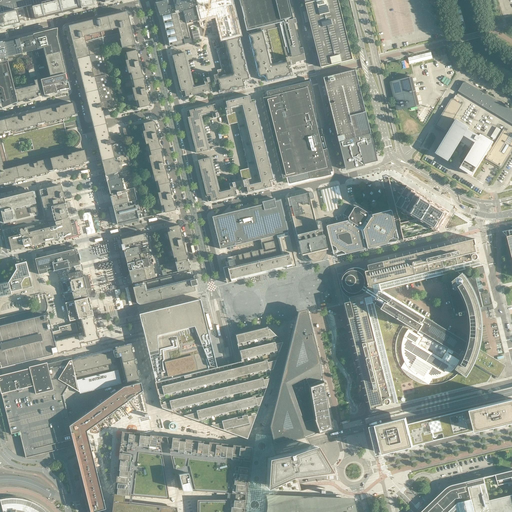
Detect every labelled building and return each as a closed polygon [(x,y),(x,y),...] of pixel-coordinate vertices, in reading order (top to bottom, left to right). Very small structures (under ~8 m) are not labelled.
[(0,0),(0,12),(16,9),(31,5),(51,0),(0,0)] [(93,5),(92,0),(51,0),(31,5),(35,19),(80,8),(81,8),(93,5)] [(166,0),(158,2),(156,3),(160,15),(161,15),(163,25),(169,46),(176,45),(176,47),(183,45),(184,45),(184,44),(191,42),(190,38),(186,24),(197,21),(196,17),(199,16),(194,0),(166,0)] [(215,0),(194,0),(199,16),(201,26),(203,27),(212,25),(213,30),(219,29),(221,39),(238,35),(239,35),(230,0),(223,0),(216,2),(215,0)] [(238,0),(245,28),(247,27),(248,33),(256,31),(256,28),(295,18),(294,13),(291,14),(287,0),(238,0)] [(353,60),(338,0),(319,0),(306,3),(308,14),(309,17),(321,67),(353,60)] [(461,3),(443,7),(450,35),(468,31),(461,3)] [(18,16),(16,9),(0,12),(0,25),(1,26),(0,27),(1,28),(2,27),(19,23),(18,17),(19,17),(20,17),(20,16),(20,15),(19,15),(18,15),(18,16)] [(128,17),(126,12),(121,13),(121,14),(117,15),(117,14),(116,14),(116,15),(112,16),(112,15),(111,15),(112,16),(107,17),(107,16),(107,17),(104,18),(102,18),(100,19),(100,18),(95,19),(95,20),(93,20),(92,20),(92,21),(88,22),(88,21),(88,22),(83,23),(83,22),(83,23),(79,24),(78,23),(78,24),(74,25),(73,25),(68,26),(70,31),(71,35),(71,36),(72,39),(72,40),(73,44),(74,49),(75,49),(76,53),(75,54),(76,54),(77,58),(76,58),(76,59),(77,59),(100,53),(101,53),(99,45),(120,40),(121,42),(120,43),(121,43),(122,47),(121,47),(121,48),(122,48),(122,47),(124,46),(124,47),(125,47),(125,46),(129,45),(129,46),(130,46),(129,45),(134,44),(134,45),(134,44),(133,40),(133,39),(131,35),(132,35),(131,35),(130,30),(131,30),(130,30),(129,26),(130,25),(129,25),(128,22),(129,22),(129,21),(128,21),(127,17),(128,17)] [(256,31),(248,33),(249,34),(248,35),(249,35),(250,41),(252,47),(251,47),(252,47),(253,53),(255,59),(254,59),(255,59),(256,65),(256,66),(256,65),(258,71),(257,71),(257,72),(258,72),(259,76),(258,76),(262,75),(265,77),(266,81),(267,81),(267,80),(271,79),(271,80),(271,79),(277,78),(282,76),(282,77),(283,77),(283,76),(289,75),(292,74),(290,66),(295,65),(295,64),(296,64),(295,63),(296,63),(296,62),(305,60),(302,47),(299,48),(299,47),(298,43),(298,41),(297,37),(296,35),(295,31),(295,30),(298,29),(295,18),(256,28),(256,31)] [(55,36),(56,29),(52,30),(51,30),(51,31),(48,31),(47,31),(47,32),(47,31),(47,32),(43,33),(43,32),(43,33),(42,33),(38,34),(34,35),(33,35),(4,42),(4,44),(7,57),(22,53),(33,50),(35,58),(40,80),(44,95),(45,95),(45,96),(70,90),(68,82),(67,82),(64,74),(65,74),(64,73),(62,66),(63,66),(61,60),(61,59),(61,58),(59,53),(59,52),(59,51),(57,45),(57,44),(55,37),(56,37),(55,37),(55,36)] [(238,35),(221,39),(223,47),(216,49),(221,69),(217,70),(218,74),(213,75),(217,92),(226,90),(226,91),(227,91),(227,90),(232,89),(233,89),(238,87),(239,88),(239,87),(243,86),(243,87),(243,86),(242,83),(244,80),(248,79),(248,78),(247,78),(247,74),(246,74),(245,68),(246,68),(245,68),(244,62),(242,56),(243,56),(243,55),(242,56),(241,50),(241,49),(239,44),(240,44),(240,43),(239,43),(238,38),(238,37),(238,35)] [(136,51),(136,50),(127,52),(125,52),(127,60),(125,60),(125,62),(126,65),(126,66),(125,67),(126,67),(128,73),(129,73),(130,73),(134,87),(131,88),(132,92),(133,94),(132,94),(133,94),(134,101),(135,101),(137,101),(139,107),(139,108),(149,105),(149,104),(150,104),(149,101),(148,101),(146,93),(145,94),(144,88),(143,85),(144,85),(143,81),(144,80),(143,78),(144,78),(143,77),(143,74),(142,75),(140,67),(140,66),(138,66),(137,61),(136,58),(138,58),(137,54),(138,54),(137,51),(136,51)] [(184,53),(172,56),(182,97),(211,90),(208,77),(203,79),(204,83),(194,86),(193,85),(185,52),(184,53)] [(431,52),(408,58),(409,64),(432,58),(431,52)] [(104,66),(100,53),(77,59),(92,119),(91,119),(92,122),(91,123),(92,124),(93,129),(94,131),(95,134),(101,158),(102,160),(101,160),(101,161),(126,155),(120,133),(109,136),(106,126),(105,121),(103,111),(114,108),(104,66)] [(5,61),(4,58),(3,58),(0,58),(0,100),(1,105),(4,104),(9,103),(9,104),(9,105),(16,102),(16,103),(23,100),(23,101),(30,98),(31,99),(37,96),(40,95),(36,79),(34,80),(34,83),(13,89),(9,74),(6,61),(5,61)] [(33,64),(27,65),(30,78),(36,76),(33,64)] [(339,141),(371,134),(356,70),(328,76),(324,77),(324,80),(325,83),(325,84),(326,83),(326,85),(327,86),(327,90),(328,94),(330,99),(329,99),(332,110),(338,137),(338,141),(339,140),(339,141)] [(394,89),(394,90),(399,110),(403,109),(418,105),(411,76),(392,81),(393,85),(394,89)] [(312,88),(310,81),(269,91),(266,91),(267,97),(264,98),(283,177),(291,175),(290,179),(296,179),(300,179),(305,179),(310,179),(315,178),(320,177),(325,176),(330,175),(330,172),(331,172),(332,172),(329,160),(326,150),(320,151),(315,130),(312,120),(314,120),(314,119),(315,116),(315,110),(314,104),(314,99),(313,94),(312,88)] [(463,83),(458,91),(511,123),(511,109),(466,82),(463,83)] [(451,99),(435,125),(446,132),(447,130),(449,131),(436,153),(448,161),(460,141),(462,142),(461,144),(464,146),(465,144),(472,148),(460,168),(472,175),(485,155),(487,156),(485,158),(501,168),(511,150),(511,139),(509,144),(506,141),(511,133),(503,129),(493,146),(490,145),(493,140),(482,134),(481,137),(466,128),(466,127),(455,121),(454,123),(452,122),(463,104),(454,99),(455,96),(455,95),(453,99),(451,99)] [(249,96),(223,102),(228,125),(237,123),(248,168),(239,170),(245,193),(271,187),(269,181),(273,180),(253,101),(250,102),(249,96)] [(75,116),(72,103),(57,106),(57,105),(52,106),(53,107),(24,115),(23,114),(19,115),(19,116),(0,120),(0,183),(43,173),(42,173),(42,172),(57,169),(86,162),(85,159),(86,159),(84,150),(74,152),(73,148),(75,148),(77,146),(79,144),(80,142),(81,140),(81,138),(80,135),(79,133),(77,131),(75,130),(73,129),(71,129),(68,129),(65,130),(64,125),(62,119),(75,116)] [(214,104),(189,110),(190,115),(186,116),(196,153),(208,150),(209,150),(201,117),(202,116),(211,113),(212,118),(218,117),(214,104)] [(153,122),(153,121),(133,126),(142,124),(144,130),(143,131),(142,131),(144,138),(143,138),(144,138),(145,144),(147,144),(150,155),(148,155),(149,155),(148,156),(150,162),(149,162),(149,163),(150,163),(152,174),(152,175),(152,174),(154,181),(155,181),(157,181),(159,192),(157,192),(158,199),(160,206),(161,205),(161,206),(162,205),(164,212),(158,214),(154,215),(155,215),(175,210),(174,208),(175,208),(175,205),(174,206),(172,198),(171,198),(169,190),(170,190),(169,185),(170,185),(168,179),(167,179),(165,171),(164,171),(162,163),(163,162),(160,151),(161,151),(160,145),(159,145),(158,141),(157,141),(155,133),(156,132),(154,125),(155,125),(154,122),(153,122)] [(378,161),(371,134),(339,141),(346,170),(365,166),(365,164),(378,161)] [(129,169),(126,155),(101,161),(105,175),(129,169)] [(208,159),(196,162),(206,203),(235,196),(232,183),(227,185),(228,189),(218,192),(217,191),(209,158),(208,159)] [(131,175),(129,169),(105,175),(106,181),(131,175)] [(132,182),(131,175),(106,181),(106,182),(107,182),(109,187),(132,182)] [(134,188),(132,182),(109,187),(110,193),(109,193),(109,194),(134,188)] [(59,185),(58,185),(58,186),(56,187),(56,186),(54,187),(54,186),(53,186),(53,187),(47,188),(46,188),(46,189),(41,190),(41,191),(40,191),(41,197),(41,198),(41,197),(42,202),(42,203),(43,203),(44,207),(43,207),(43,208),(65,203),(65,202),(63,203),(63,201),(64,201),(63,198),(64,197),(63,197),(62,192),(63,192),(62,192),(61,189),(61,190),(60,187),(61,187),(61,186),(62,186),(61,184),(59,185)] [(372,188),(371,184),(368,185),(363,194),(364,197),(372,202),(375,201),(380,193),(379,189),(376,190),(372,188)] [(396,204),(395,204),(395,205),(418,219),(399,223),(403,240),(438,231),(450,211),(407,185),(396,204)] [(337,195),(335,186),(320,190),(325,212),(337,209),(336,206),(339,205),(337,195)] [(137,200),(134,188),(109,194),(110,194),(111,196),(110,196),(111,200),(111,199),(112,199),(113,205),(112,205),(112,206),(137,200)] [(0,208),(4,223),(15,220),(13,209),(35,203),(32,191),(0,199),(0,208)] [(311,193),(310,192),(287,198),(300,253),(301,253),(302,255),(301,255),(301,256),(301,257),(301,258),(302,259),(302,260),(303,260),(303,261),(304,261),(305,261),(305,262),(306,262),(307,262),(308,262),(309,262),(309,261),(310,261),(311,261),(311,260),(312,261),(313,261),(314,261),(315,261),(316,261),(317,261),(318,261),(319,261),(320,260),(321,260),(322,259),(323,258),(324,257),(324,256),(325,255),(325,254),(325,253),(326,252),(326,251),(325,250),(325,249),(325,248),(325,247),(324,246),(323,245),(322,244),(321,243),(320,243),(318,232),(321,231),(320,224),(318,225),(319,224),(319,223),(319,222),(319,221),(318,221),(317,221),(316,222),(316,223),(315,223),(310,199),(312,199),(312,198),(312,197),(312,196),(312,195),(312,194),(311,193)] [(262,204),(212,217),(219,249),(260,239),(266,237),(283,233),(287,232),(279,200),(274,201),(273,199),(261,202),(262,204)] [(141,218),(137,200),(112,206),(108,207),(109,213),(114,212),(117,224),(117,223),(121,222),(121,223),(125,222),(126,222),(125,222),(129,221),(130,221),(133,220),(134,220),(138,219),(138,218),(141,218)] [(65,203),(43,208),(43,209),(44,209),(45,211),(44,211),(44,212),(45,212),(46,214),(45,214),(45,216),(46,216),(47,218),(46,218),(46,219),(47,219),(47,222),(54,221),(66,217),(69,217),(68,216),(67,212),(67,211),(66,211),(65,209),(66,209),(67,208),(66,208),(65,203)] [(348,204),(342,214),(347,217),(348,218),(344,219),(344,221),(336,223),(335,223),(335,224),(327,226),(327,225),(326,225),(326,226),(325,226),(326,227),(328,235),(328,236),(330,244),(330,245),(331,245),(333,244),(337,247),(337,248),(336,248),(337,248),(339,250),(340,248),(344,251),(345,254),(346,254),(354,252),(355,251),(363,249),(364,249),(364,250),(365,250),(366,250),(367,250),(367,249),(367,248),(368,248),(376,246),(377,246),(385,244),(386,244),(385,241),(388,237),(389,237),(389,238),(389,237),(391,235),(390,235),(389,234),(392,230),(394,229),(394,230),(395,230),(395,228),(394,228),(392,220),(393,220),(392,219),(390,211),(390,210),(389,210),(381,212),(380,212),(380,213),(372,215),(371,214),(367,215),(367,212),(357,206),(355,207),(353,207),(348,204)] [(67,218),(45,223),(43,224),(43,223),(43,224),(42,224),(41,224),(40,224),(40,225),(39,225),(38,224),(38,225),(36,225),(35,226),(35,225),(34,225),(34,226),(33,226),(32,227),(32,226),(31,226),(31,227),(29,227),(28,227),(27,227),(27,228),(26,228),(24,228),(23,228),(22,228),(22,229),(20,230),(19,229),(10,232),(11,237),(6,238),(9,251),(15,250),(15,249),(16,249),(18,249),(18,248),(19,248),(20,249),(20,248),(21,248),(22,248),(23,247),(23,248),(23,247),(25,247),(26,246),(27,247),(27,246),(28,246),(29,246),(30,246),(30,245),(32,245),(32,246),(32,245),(33,245),(34,245),(35,244),(35,245),(36,245),(36,244),(42,243),(43,243),(43,242),(49,241),(50,241),(56,239),(56,240),(57,239),(63,237),(63,238),(64,238),(72,237),(70,229),(69,229),(69,228),(70,228),(69,223),(68,224),(68,223),(67,223),(66,219),(67,218)] [(179,227),(178,225),(168,227),(169,231),(167,232),(168,239),(171,251),(173,258),(174,258),(175,257),(176,261),(187,259),(186,257),(187,257),(187,254),(186,255),(184,247),(185,247),(184,241),(183,242),(179,229),(180,229),(180,227),(179,227)] [(126,236),(126,238),(120,239),(123,248),(124,249),(123,249),(123,250),(147,244),(145,233),(140,233),(140,234),(135,234),(135,235),(131,235),(130,236),(126,236)] [(288,236),(288,235),(287,235),(284,236),(284,237),(283,237),(267,241),(261,242),(262,249),(261,249),(256,251),(250,252),(245,253),(239,255),(234,256),(231,256),(229,257),(224,258),(225,261),(226,261),(227,266),(226,266),(223,267),(222,267),(222,268),(223,272),(224,273),(225,277),(225,278),(226,282),(226,283),(227,283),(235,281),(236,281),(236,280),(235,278),(285,265),(286,268),(287,268),(294,266),(296,266),(295,265),(294,261),(294,260),(293,256),(293,255),(292,251),(292,250),(291,246),(290,245),(290,244),(289,241),(289,240),(288,236)] [(472,261),(470,254),(477,252),(475,245),(476,244),(474,238),(368,264),(370,270),(366,271),(365,268),(362,269),(360,268),(359,268),(358,268),(357,268),(355,268),(354,268),(353,268),(352,268),(350,269),(349,269),(347,270),(346,271),(345,271),(345,272),(344,273),(343,274),(342,275),(342,276),(341,278),(341,279),(341,280),(340,281),(340,282),(340,284),(340,285),(341,285),(341,286),(341,287),(341,288),(342,289),(342,290),(343,291),(343,292),(344,293),(345,294),(346,295),(347,298),(350,297),(351,301),(345,303),(371,409),(377,407),(384,405),(383,398),(390,396),(389,395),(396,393),(398,404),(399,404),(374,303),(395,315),(412,326),(411,327),(409,328),(408,330),(407,331),(406,333),(405,335),(404,337),(403,339),(403,341),(402,343),(402,345),(402,347),(402,349),(402,352),(402,354),(403,356),(403,358),(404,360),(405,362),(406,364),(407,365),(408,367),(409,368),(410,370),(412,371),(413,372),(415,373),(416,375),(418,375),(420,376),(422,377),(424,378),(426,378),(428,379),(430,379),(432,379),(435,379),(437,379),(439,378),(441,378),(443,377),(445,376),(447,375),(449,374),(450,373),(452,372),(453,371),(455,369),(466,377),(468,376),(469,374),(470,372),(471,370),(472,368),(474,366),(475,364),(486,370),(498,378),(506,365),(493,358),(480,350),(480,347),(481,344),(481,342),(482,340),(482,339),(482,336),(482,334),(483,331),(483,329),(483,326),(483,324),(482,321),(482,318),(482,315),(481,312),(481,310),(480,307),(483,307),(475,276),(467,278),(466,277),(464,270),(476,267),(482,265),(483,265),(483,264),(472,267),(471,261),(472,261)] [(119,251),(121,258),(125,257),(149,251),(147,244),(123,250),(119,251)] [(77,253),(76,249),(72,250),(72,249),(64,251),(64,252),(50,255),(42,257),(43,257),(38,258),(35,259),(38,271),(38,274),(47,272),(46,268),(52,267),(53,270),(52,271),(56,270),(80,264),(79,261),(80,260),(78,253),(77,253)] [(151,257),(149,251),(125,257),(121,258),(122,263),(126,262),(126,263),(151,257)] [(126,263),(122,264),(124,272),(128,271),(152,265),(151,257),(126,263)] [(188,264),(187,259),(176,261),(160,265),(162,275),(188,269),(188,270),(189,269),(190,269),(190,268),(189,267),(188,266),(187,266),(186,264),(188,264)] [(27,266),(25,262),(20,263),(16,264),(15,264),(15,265),(16,268),(16,269),(13,274),(12,275),(9,281),(8,281),(9,281),(8,281),(8,282),(10,288),(11,291),(21,289),(32,286),(31,282),(27,266)] [(87,275),(84,263),(56,270),(59,282),(61,282),(83,276),(87,275)] [(154,271),(152,265),(128,271),(130,277),(154,271)] [(155,277),(154,271),(130,277),(131,283),(155,277)] [(132,303),(136,302),(137,303),(138,304),(139,304),(140,304),(141,304),(195,291),(193,285),(197,285),(196,282),(195,282),(195,279),(196,279),(196,278),(195,276),(195,275),(194,275),(193,275),(192,276),(192,277),(191,277),(190,272),(184,273),(185,273),(137,285),(132,286),(132,285),(127,286),(129,291),(129,290),(129,292),(130,292),(132,300),(131,301),(132,303)] [(61,282),(64,294),(69,293),(90,288),(87,275),(83,276),(61,282)] [(10,288),(8,282),(6,282),(0,283),(0,296),(3,296),(9,295),(9,294),(11,294),(11,291),(10,288)] [(92,294),(90,288),(69,293),(64,294),(62,294),(63,301),(86,295),(88,295),(92,294)] [(91,310),(88,297),(81,299),(79,299),(65,303),(69,321),(77,319),(93,315),(92,314),(91,310)] [(138,314),(155,382),(216,367),(199,299),(143,312),(138,314)] [(292,438),(317,430),(312,417),(302,419),(289,382),(304,376),(308,381),(320,378),(305,307),(297,308),(294,321),(268,422),(274,443),(292,438)] [(22,316),(21,313),(12,315),(13,318),(14,322),(22,320),(22,316)] [(0,325),(0,365),(54,352),(49,334),(47,322),(45,314),(22,320),(1,325),(0,325)] [(13,318),(12,315),(4,317),(3,317),(4,320),(5,324),(14,322),(13,318)] [(57,332),(49,334),(54,352),(54,354),(77,347),(81,347),(81,344),(98,340),(93,315),(77,319),(78,321),(78,323),(57,329),(57,332)] [(160,406),(246,437),(281,339),(266,324),(234,332),(241,361),(237,362),(216,367),(155,382),(160,406)] [(79,392),(79,393),(121,383),(121,385),(138,381),(138,379),(139,379),(130,343),(99,351),(71,358),(79,392)] [(79,392),(71,358),(71,357),(70,358),(62,360),(47,364),(46,362),(33,366),(29,367),(29,368),(21,370),(0,375),(0,390),(1,393),(11,434),(15,433),(19,432),(20,435),(20,436),(25,458),(60,449),(68,447),(74,446),(73,443),(70,443),(65,423),(69,422),(62,395),(68,385),(79,392)] [(312,417),(317,430),(327,427),(320,378),(308,381),(312,417)] [(139,383),(134,383),(118,387),(69,422),(65,423),(70,443),(73,443),(74,446),(81,475),(78,476),(83,496),(87,511),(90,511),(103,509),(84,431),(137,393),(141,390),(139,383)] [(511,398),(470,408),(408,424),(406,417),(375,424),(382,453),(387,452),(388,452),(389,452),(413,446),(476,430),(506,423),(507,423),(508,423),(508,422),(511,421),(511,398)] [(127,433),(120,433),(112,494),(167,496),(158,436),(151,436),(144,436),(136,433),(131,433),(127,433)] [(249,446),(167,436),(178,487),(198,489),(244,491),(249,446)] [(321,463),(320,461),(319,459),(317,455),(313,449),(310,445),(293,451),(290,452),(277,454),(266,457),(264,483),(291,472),(293,472),(324,468),(323,466),(321,463)] [(511,511),(511,470),(510,470),(495,474),(484,477),(467,481),(462,482),(453,484),(451,485),(450,485),(448,486),(447,486),(446,487),(445,488),(444,489),(434,499),(428,505),(422,510),(419,511),(511,511)] [(355,511),(352,498),(264,494),(265,506),(265,509),(263,511),(355,511)] [(0,498),(0,501),(2,511),(48,511),(47,511),(43,508),(38,504),(32,501),(25,499),(17,498),(9,498),(4,498),(1,499),(0,498)] [(167,505),(116,500),(115,511),(175,511),(174,506),(167,505)] [(242,511),(244,500),(199,500),(198,511),(242,511)]
